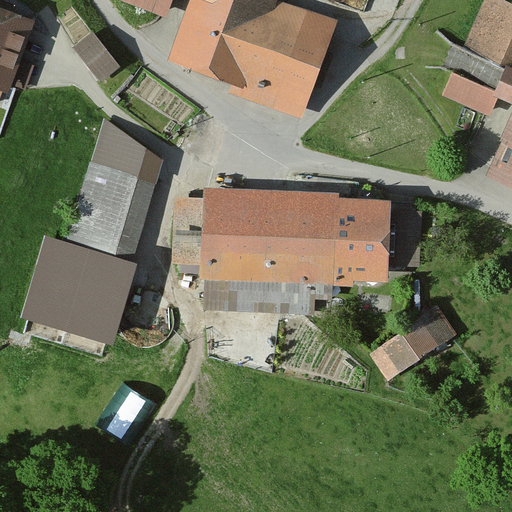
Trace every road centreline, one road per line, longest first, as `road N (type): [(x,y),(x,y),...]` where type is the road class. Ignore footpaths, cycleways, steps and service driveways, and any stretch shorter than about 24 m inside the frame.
road 1 (track): [(183,159),(159,202),(156,264),(188,306),(194,363),(123,478),(124,511)]
road 2 (residential): [(278,148),(223,168),(183,159),(59,66)]
road 3 (unclassified): [(511,216),(278,148)]
road 4 (unclassified): [(278,148),(155,63),(98,0)]
road 5 (residential): [(413,0),(386,39),(278,148)]
